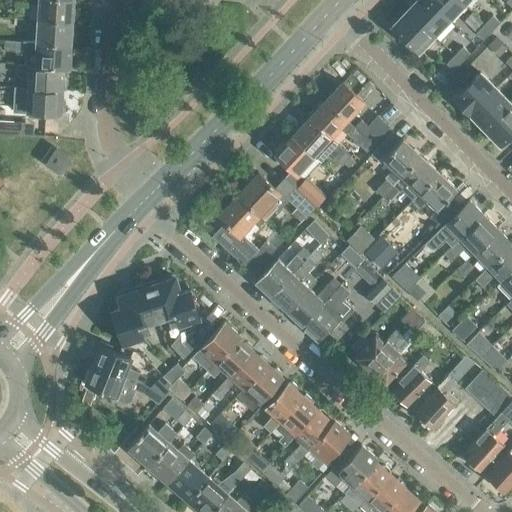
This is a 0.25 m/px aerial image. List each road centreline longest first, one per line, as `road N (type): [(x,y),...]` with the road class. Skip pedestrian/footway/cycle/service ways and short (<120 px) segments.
road 1 (residential): [(136,212),(483,511)]
road 2 (secondary): [(136,212),(332,12)]
road 3 (residential): [(511,194),(332,12)]
road 4 (residential): [(136,212),(116,172),(102,105),(113,0)]
road 5 (tertiary): [(126,511),(18,418)]
road 6 (secondary): [(17,370),(89,255)]
road 7 (secondary): [(89,255),(0,342)]
